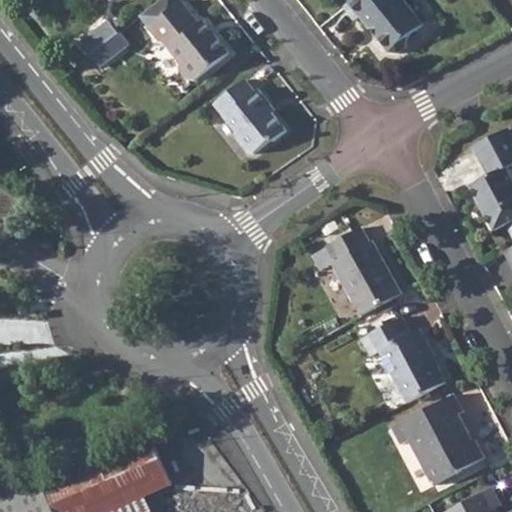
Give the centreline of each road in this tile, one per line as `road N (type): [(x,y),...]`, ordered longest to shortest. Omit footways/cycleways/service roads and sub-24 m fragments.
road 1 (residential): [(511,377),(381,138)]
road 2 (tertiary): [(167,212),(103,159),(0,35)]
road 3 (tertiary): [(331,511),(258,389),(239,322)]
road 4 (tertiary): [(0,78),(81,177),(112,241)]
road 5 (tertiary): [(179,362),(234,405),(301,511)]
road 6 (residential): [(381,138),(235,245)]
road 7 (residential): [(381,138),(266,0)]
road 8 (tertiary): [(112,241),(96,289),(113,335),(154,361),(179,362)]
road 9 (residential): [(511,67),(381,138)]
